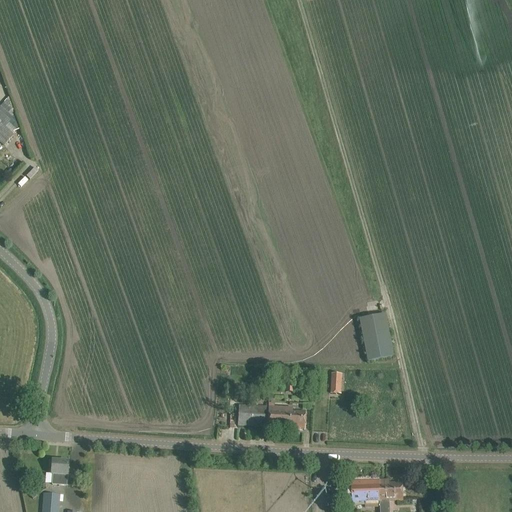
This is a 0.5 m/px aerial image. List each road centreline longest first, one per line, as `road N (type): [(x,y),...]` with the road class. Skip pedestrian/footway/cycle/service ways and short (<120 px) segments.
road 1 (unclassified): [(511,457),(35,434)]
road 2 (unclassified): [(35,434),(51,326),(35,286),(0,249)]
